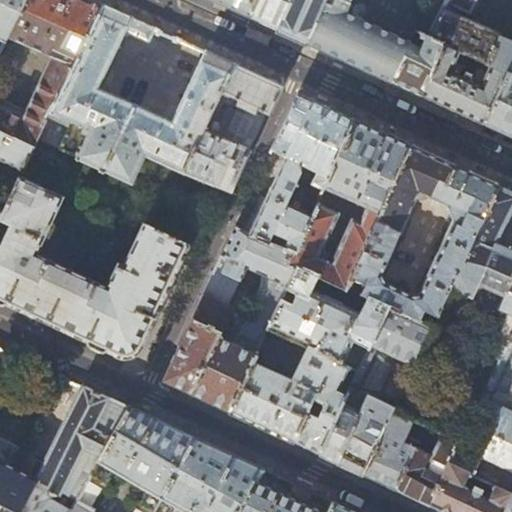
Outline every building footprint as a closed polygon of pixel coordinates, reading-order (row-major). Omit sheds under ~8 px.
[(0,0),(0,39),(5,41),(7,36),(23,0),(0,0)] [(93,0),(23,0),(7,36),(53,57),(26,112),(0,99),(0,131),(34,148),(38,139),(103,4),(93,0)] [(207,0),(248,18),(255,0),(207,0)] [(255,0),(248,18),(261,24),(276,31),(290,0),(255,0)] [(290,0),(276,31),(290,38),(306,45),(324,5),(326,0),(290,0)] [(446,0),(443,7),(452,11),(455,5),(458,7),(470,12),(472,10),(475,11),(479,0),(446,0)] [(103,4),(38,139),(76,156),(75,157),(131,182),(144,154),(231,193),(270,111),(282,86),(259,75),(206,51),(173,124),(96,88),(123,32),(148,43),(155,28),(103,4)] [(410,45),(324,5),(306,45),(313,48),(347,63),(376,77),(391,84),(410,45)] [(455,13),(458,7),(455,5),(452,11),(443,7),(429,38),(443,45),(487,64),(501,34),(455,13)] [(420,97),(443,45),(429,38),(416,32),(413,38),(419,41),(420,39),(425,41),(421,50),(410,45),(391,84),(402,89),(420,97)] [(502,35),(501,34),(487,64),(507,73),(511,75),(511,40),(501,36),(502,35)] [(507,73),(487,64),(443,45),(420,97),(446,109),(482,125),(507,73)] [(511,75),(507,73),(482,125),(495,131),(511,138),(511,75)] [(324,187),(355,120),(325,106),(298,94),(270,151),(285,158),(267,197),(250,232),(250,233),(293,255),(311,217),(286,206),(298,179),(310,184),(313,192),(308,203),(315,207),(316,204),(324,187)] [(337,213),(316,204),(315,207),(311,217),(293,255),(289,264),(296,267),(316,276),(345,289),(346,287),(411,146),(382,132),(355,120),(324,187),(367,207),(360,224),(352,220),(331,264),(318,257),(337,213)] [(0,159),(23,170),(24,168),(34,148),(0,131),(0,217),(6,205),(0,201),(0,159)] [(448,291),(498,185),(447,162),(411,146),(346,287),(367,296),(388,306),(401,312),(420,321),(432,326),(448,291)] [(20,177),(6,205),(0,217),(0,221),(8,226),(0,242),(0,301),(22,312),(45,322),(84,341),(118,356),(122,358),(127,358),(132,356),(139,351),(149,330),(173,278),(188,245),(188,243),(144,223),(123,266),(120,264),(108,287),(38,255),(65,197),(20,177)] [(511,191),(498,185),(448,291),(507,317),(501,330),(497,328),(486,350),(500,357),(511,331),(511,255),(493,247),(505,219),(507,220),(511,208),(511,191)] [(250,233),(234,226),(218,260),(197,304),(178,344),(161,378),(162,380),(194,396),(228,413),(251,364),(253,358),(256,352),(266,330),(280,300),(286,289),(296,267),(289,264),(293,255),(250,233)] [(292,442),(330,360),(348,368),(357,372),(388,306),(367,296),(360,313),(341,305),(341,303),(323,295),(323,297),(310,290),(316,276),(296,267),(286,289),(295,293),(294,295),(290,296),(288,297),(286,300),(286,303),(280,300),(266,330),(306,349),(291,382),(251,364),(228,413),(259,427),(292,442)] [(346,394),(318,455),(327,459),(348,469),(361,475),(392,411),(432,326),(420,321),(416,329),(397,321),(401,312),(388,306),(357,372),(346,394)] [(511,331),(500,357),(461,441),(450,464),(474,475),(488,482),(510,493),(511,489),(511,331)] [(262,355),(256,352),(253,358),(259,361),(262,355)] [(318,455),(346,394),(338,390),(348,368),(330,360),(292,442),(306,449),(318,455)] [(26,474),(18,470),(0,501),(0,511),(68,511),(129,407),(105,396),(83,386),(44,462),(35,458),(26,474)] [(162,423),(129,407),(68,511),(153,511),(196,438),(162,423)] [(430,428),(392,411),(361,475),(378,483),(395,491),(416,448),(420,450),(430,428)] [(461,441),(430,428),(420,450),(416,448),(395,491),(412,499),(431,508),(450,464),(461,441)] [(238,511),(256,480),(263,469),(224,451),(196,438),(153,511),(238,511)] [(0,501),(18,470),(0,461),(0,501)] [(474,475),(450,464),(431,508),(440,511),(501,511),(510,493),(488,482),(484,490),(474,485),(472,489),(461,484),(465,477),(471,480),(474,475)] [(323,511),(319,510),(289,496),(256,480),(238,511),(323,511)] [(511,511),(511,489),(510,493),(501,511),(511,511)] [(326,511),(353,511),(334,503),(332,502),(326,511)]
